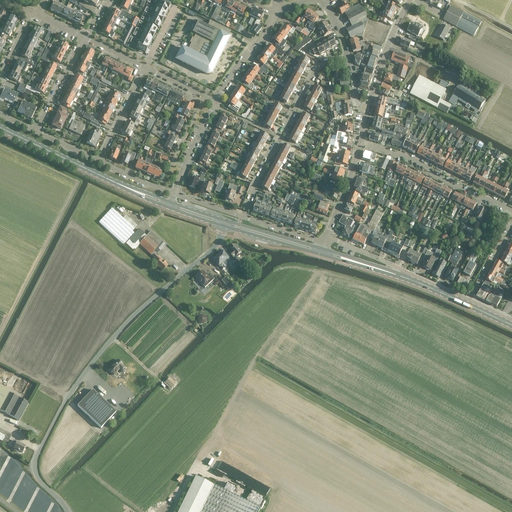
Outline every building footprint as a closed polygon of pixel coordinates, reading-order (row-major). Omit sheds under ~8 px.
[(170,5),(160,0),(158,0),(156,4),(168,9),(170,5)] [(218,16),(221,9),(220,8),(221,5),(220,5),(222,0),(215,0),(214,3),(218,5),(211,19),(215,21),(218,16)] [(229,0),(226,6),(223,5),(221,9),(229,13),(231,11),(234,3),(229,0)] [(386,12),(394,15),(396,10),(393,8),(395,3),(389,1),(388,3),(390,4),(389,6),(388,6),(386,12)] [(56,13),(60,5),(61,4),(58,2),(57,3),(54,2),(50,10),(56,13)] [(123,2),(120,7),(122,8),(121,11),(127,14),(129,12),(132,6),(129,5),(123,2)] [(231,11),(236,14),(240,6),(234,3),(231,11)] [(363,8),(362,4),(353,9),(352,6),(348,8),(346,3),(342,5),(343,7),(339,9),(341,14),(349,11),(350,14),(363,8)] [(165,14),(168,9),(156,4),(154,9),(156,10),(165,14)] [(64,6),(63,7),(63,6),(60,5),(56,13),(62,16),(66,7),(64,6)] [(240,6),(236,14),(242,16),(245,9),(240,6)] [(443,20),(456,27),(474,36),(479,27),(461,17),(479,26),(481,22),(464,12),(451,6),(443,20)] [(66,7),(62,16),(68,19),(72,11),(72,10),(66,7)] [(248,24),(250,25),(251,26),(254,19),(258,11),(257,11),(257,10),(255,9),(255,10),(252,8),(248,16),(251,17),(248,24)] [(368,19),(363,8),(350,14),(347,16),(352,27),(346,30),(351,38),(355,36),(362,37),(368,19)] [(68,19),(74,22),(78,13),(79,12),(76,10),(75,12),(72,11),(68,19)] [(117,19),(118,16),(121,17),(122,15),(126,17),(127,14),(121,11),(119,13),(113,10),(110,15),(117,19)] [(165,14),(156,10),(154,14),(163,19),(165,14)] [(301,19),(300,21),(302,22),(304,22),(306,19),(309,21),(314,14),(308,10),(304,17),(303,16),(301,19)] [(263,14),(258,11),(254,19),(257,20),(254,25),(255,25),(251,30),(256,34),(261,29),(258,26),(260,21),(259,21),(261,17),(262,17),(263,15),(262,14),(263,14)] [(381,18),(379,21),(386,24),(388,19),(391,21),(394,15),(386,12),(383,19),(381,18)] [(81,15),(78,14),(78,13),(74,22),(80,25),(82,20),(83,21),(86,16),(82,14),(81,15)] [(152,13),(150,18),(151,19),(161,24),(161,23),(163,19),(154,14),(152,13)] [(314,14),(309,21),(307,23),(310,25),(309,27),(314,30),(316,26),(314,24),(319,17),(314,14)] [(114,24),(117,19),(110,15),(107,21),(114,24)] [(6,18),(5,21),(7,22),(14,25),(17,19),(10,16),(8,19),(6,18)] [(158,28),(161,24),(151,19),(148,23),(158,28)] [(176,60),(191,67),(204,74),(205,74),(206,74),(206,75),(207,75),(208,75),(209,75),(210,74),(211,74),(211,73),(212,73),(212,72),(220,57),(229,37),(228,37),(231,31),(220,26),(210,21),(207,26),(194,20),(188,32),(195,35),(194,39),(192,38),(189,43),(191,44),(188,51),(182,48),(176,60)] [(112,30),(114,24),(107,21),(105,26),(112,30)] [(4,27),(12,31),(14,25),(7,22),(4,27)] [(319,27),(321,32),(330,28),(327,23),(319,27)] [(145,24),(143,29),(154,34),(157,29),(148,25),(145,24)] [(421,26),(417,24),(416,26),(412,24),(407,31),(418,37),(422,30),(420,28),(421,26)] [(293,32),(295,29),(290,25),(288,28),(284,25),(281,30),(287,35),(291,31),(293,32)] [(436,36),(444,41),(450,29),(442,25),(436,36)] [(0,36),(6,38),(8,36),(9,36),(12,31),(4,27),(2,26),(1,28),(3,29),(1,33),(2,33),(0,36)] [(102,28),(101,31),(102,32),(101,33),(104,35),(105,33),(109,35),(112,30),(105,26),(103,29),(102,28)] [(34,28),(31,33),(39,37),(42,31),(42,32),(44,29),(38,27),(37,29),(34,28)] [(321,32),(324,37),(332,33),(330,28),(321,32)] [(143,29),(141,34),(143,35),(152,39),(153,39),(155,35),(154,35),(154,34),(143,29)] [(281,30),(277,35),(283,40),(287,35),(281,30)] [(36,43),(39,37),(31,33),(29,39),(36,43)] [(152,39),(143,35),(141,39),(150,43),(152,39)] [(273,40),(277,43),(275,45),(283,51),(284,49),(280,45),(283,40),(277,35),(273,40)] [(332,37),(326,40),(331,49),(337,46),(332,37)] [(350,41),(352,47),(367,42),(367,41),(365,39),(362,37),(363,41),(359,42),(358,39),(350,41)] [(33,48),(36,43),(29,39),(26,45),(33,48)] [(150,43),(141,39),(139,43),(148,48),(150,43)] [(400,45),(409,49),(410,45),(413,47),(415,44),(412,43),(412,42),(403,39),(400,45)] [(326,40),(321,43),(326,52),(331,49),(326,40)] [(56,44),(55,47),(57,48),(65,52),(68,47),(67,46),(68,44),(61,41),(60,43),(59,46),(56,44)] [(360,47),(365,45),(367,42),(352,47),(353,52),(361,50),(360,47)] [(382,49),(374,46),(373,49),(370,48),(372,44),(367,42),(365,45),(364,48),(380,53),(382,49)] [(139,43),(138,43),(135,48),(139,50),(138,51),(141,52),(142,51),(145,53),(148,48),(139,43)] [(326,52),(321,43),(311,49),(315,54),(318,52),(320,56),(326,52)] [(31,54),(33,48),(26,45),(23,50),(31,54)] [(283,53),(276,47),(274,49),(269,45),(265,50),(272,55),(274,53),(279,56),(280,54),(282,56),(283,53)] [(62,58),(65,52),(57,48),(55,54),(62,58)] [(378,58),(380,53),(364,48),(363,50),(372,53),(371,56),(378,58)] [(94,55),(93,55),(94,53),(87,49),(84,54),(91,58),(92,59),(94,55)] [(20,59),(25,62),(32,65),(34,62),(28,59),(31,54),(23,50),(20,56),(21,56),(20,59)] [(261,55),(268,60),(270,62),(272,59),(277,63),(279,61),(272,55),(265,50),(261,55)] [(391,60),(407,66),(410,58),(394,51),(391,60)] [(52,59),(53,60),(60,63),(62,58),(55,54),(52,59)] [(91,58),(84,54),(81,60),(89,63),(91,58)] [(257,60),(264,65),(268,60),(261,55),(257,60)] [(362,56),(361,56),(360,56),(357,56),(355,57),(357,64),(360,65),(360,63),(366,66),(367,64),(367,62),(364,61),(361,60),(362,56)] [(365,57),(362,56),(361,60),(364,61),(367,62),(376,65),(377,60),(370,58),(369,61),(364,59),(365,57)] [(48,66),(46,69),(54,72),(57,67),(47,62),(48,60),(42,57),(40,59),(47,62),(46,65),(48,66)] [(296,57),(295,60),(297,61),(300,62),(300,63),(307,66),(310,61),(303,57),(301,60),(296,57)] [(103,71),(105,72),(107,68),(111,61),(105,58),(101,65),(105,67),(103,71)] [(25,62),(20,59),(18,61),(17,61),(14,66),(22,70),(25,64),(24,64),(25,62)] [(91,64),(89,63),(81,60),(79,65),(88,70),(89,67),(91,64)] [(112,71),(116,63),(111,61),(107,68),(112,71)] [(118,74),(122,66),(116,63),(112,71),(118,74)] [(300,63),(297,68),(304,71),(307,66),(300,63)] [(77,74),(79,75),(82,77),(85,71),(87,72),(88,70),(79,65),(76,71),(78,72),(77,74)] [(404,79),(407,72),(408,68),(400,65),(397,77),(386,73),(385,78),(384,78),(383,80),(384,81),(384,82),(391,84),(392,80),(398,82),(399,78),(404,79)] [(19,76),(22,70),(14,66),(11,72),(19,76)] [(122,66),(118,74),(123,76),(127,69),(122,66)] [(250,69),(250,70),(249,71),(256,76),(258,73),(261,75),(263,73),(266,75),(268,72),(261,67),(259,70),(253,66),(252,68),(251,68),(250,69)] [(364,74),(365,74),(371,76),(372,77),(374,70),(367,67),(366,67),(364,74)] [(297,68),(294,73),(301,77),(304,71),(297,68)] [(46,69),(44,74),(51,78),(54,72),(46,69)] [(133,77),(130,76),(132,71),(127,69),(123,76),(128,79),(128,80),(131,82),(133,77)] [(253,81),(256,76),(249,71),(246,76),(253,81)] [(21,77),(19,76),(11,72),(9,78),(18,82),(21,77)] [(298,82),(301,77),(294,73),(292,78),(298,82)] [(51,78),(44,74),(41,79),(48,83),(51,78)] [(370,77),(371,76),(365,74),(364,75),(362,75),(360,82),(359,88),(363,89),(369,90),(370,84),(371,81),(372,81),(372,79),(371,78),(372,77),(370,77)] [(76,76),(73,81),(80,85),(82,82),(85,83),(87,79),(82,77),(79,75),(78,77),(76,76)] [(251,84),(253,81),(246,76),(242,81),(245,83),(243,85),(252,91),(253,88),(253,87),(253,85),(251,84)] [(410,94),(437,108),(441,100),(441,99),(446,90),(419,76),(415,85),(410,94)] [(40,82),(38,85),(46,89),(48,83),(41,79),(39,78),(38,81),(40,82)] [(289,84),(296,87),(298,82),(292,78),(289,84)] [(145,95),(147,96),(154,82),(151,80),(149,79),(148,79),(144,87),(148,88),(145,95)] [(445,88),(448,83),(441,80),(439,85),(445,88)] [(71,83),(69,86),(70,87),(70,86),(78,90),(80,85),(73,81),(72,83),(71,83)] [(147,96),(149,97),(150,93),(151,93),(152,91),(155,92),(159,84),(158,84),(159,83),(156,82),(156,83),(154,82),(147,96)] [(96,91),(98,92),(100,87),(105,89),(106,86),(100,83),(96,91)] [(157,102),(165,87),(159,84),(155,92),(159,94),(158,96),(155,101),(157,102)] [(293,93),(296,87),(289,84),(286,89),(293,93)] [(396,97),(398,92),(383,84),(380,88),(384,90),(382,94),(387,96),(387,95),(388,96),(393,98),(394,95),(396,97)] [(26,86),(25,89),(32,92),(35,94),(35,93),(39,95),(40,93),(44,95),(46,92),(45,91),(46,89),(38,85),(36,90),(26,86)] [(315,86),(312,91),(319,95),(322,90),(318,88),(319,87),(316,85),(316,86),(315,86)] [(70,87),(68,92),(76,96),(78,93),(78,94),(80,91),(78,90),(70,86),(70,87)] [(453,95),(448,103),(454,106),(458,98),(462,101),(479,111),(479,110),(481,111),(482,108),(481,108),(485,101),(479,97),(479,99),(458,86),(453,95)] [(160,102),(162,98),(163,96),(167,98),(170,90),(169,89),(170,89),(168,88),(167,88),(165,87),(157,102),(159,103),(160,102)] [(238,87),(235,92),(242,97),(245,91),(238,87)] [(14,102),(17,95),(4,88),(4,89),(6,90),(4,93),(2,92),(0,97),(0,98),(4,101),(5,99),(13,103),(14,102)] [(290,98),(293,93),(286,89),(284,91),(277,88),(276,90),(278,91),(278,92),(280,93),(283,94),(290,98)] [(108,97),(117,102),(120,96),(113,92),(113,93),(110,91),(108,97)] [(173,103),(178,93),(172,91),(170,95),(167,100),(173,103)] [(317,101),(319,95),(312,91),(309,97),(317,101)] [(68,92),(65,97),(72,101),(73,102),(75,98),(77,100),(78,97),(76,96),(68,92)] [(231,97),(239,102),(242,97),(235,92),(234,94),(233,94),(231,96),(232,97),(231,97)] [(178,93),(173,103),(178,106),(183,96),(178,93)] [(139,97),(137,100),(145,104),(148,105),(149,103),(146,101),(148,98),(140,94),(140,95),(139,95),(138,97),(139,97)] [(283,94),(280,100),(287,103),(290,98),(283,94)] [(17,95),(14,102),(20,105),(21,105),(17,112),(24,116),(29,105),(23,102),(24,99),(17,95)] [(61,102),(62,103),(65,104),(64,106),(69,109),(70,107),(72,101),(65,97),(63,100),(62,99),(61,102)] [(107,103),(115,107),(117,102),(108,97),(107,97),(106,99),(109,101),(107,103)] [(238,106),(240,103),(239,102),(231,97),(228,102),(231,104),(228,107),(237,113),(240,108),(238,106)] [(321,110),(322,107),(318,104),(317,105),(315,104),(317,101),(309,97),(307,102),(314,106),(316,107),(318,108),(321,110)] [(379,97),(376,107),(391,110),(391,108),(388,107),(388,105),(396,107),(395,111),(398,112),(400,103),(379,97)] [(183,98),(182,101),(185,102),(186,102),(183,109),(189,112),(191,107),(193,107),(194,104),(186,100),(187,100),(183,98)] [(135,102),(134,105),(135,105),(142,109),(145,104),(137,100),(136,102),(135,102)] [(446,113),(448,109),(451,104),(448,103),(441,100),(437,108),(446,113)] [(115,107),(107,103),(104,102),(103,105),(105,106),(104,108),(112,113),(115,107)] [(304,107),(304,108),(306,110),(306,109),(311,111),(314,106),(307,102),(304,107)] [(340,111),(351,110),(351,105),(348,105),(348,102),(341,102),(339,103),(340,111)] [(276,104),(274,107),(267,103),(265,105),(270,108),(273,109),(280,113),(282,108),(276,104)] [(29,105),(24,116),(31,119),(34,112),(35,112),(35,111),(36,109),(29,105)] [(133,108),(132,111),(140,115),(142,109),(135,105),(134,106),(133,108)] [(86,108),(83,106),(81,110),(78,108),(76,113),(82,115),(86,108)] [(64,117),(67,110),(61,107),(58,113),(57,113),(50,126),(56,129),(56,128),(60,130),(66,118),(64,117)] [(102,107),(100,110),(102,111),(101,114),(109,118),(110,117),(111,118),(112,116),(111,115),(112,113),(104,108),(102,107)] [(180,114),(179,117),(182,118),(186,120),(188,117),(187,116),(189,112),(183,109),(180,114)] [(245,118),(250,111),(251,110),(249,109),(245,114),(242,115),(241,117),(245,118)] [(270,115),(277,118),(280,113),(273,109),(270,115)] [(351,110),(340,111),(336,112),(331,113),(332,120),(337,119),(337,114),(340,114),(340,116),(345,116),(352,115),(351,110)] [(426,113),(420,110),(416,117),(422,120),(425,115),(426,113)] [(130,113),(129,115),(129,116),(129,117),(133,119),(132,121),(138,124),(139,121),(137,120),(140,115),(132,111),(130,114),(130,113)] [(389,117),(386,117),(387,114),(375,112),(374,116),(388,120),(389,117)] [(109,118),(101,114),(99,113),(96,118),(99,120),(98,122),(105,125),(106,123),(106,124),(109,118)] [(219,122),(225,125),(228,119),(224,117),(225,115),(222,113),(220,117),(221,117),(219,122)] [(303,113),(300,119),(307,123),(310,117),(303,113)] [(267,120),(274,124),(277,118),(270,115),(267,120)] [(68,123),(71,125),(69,130),(80,135),(85,126),(73,121),(75,117),(72,116),(68,123)] [(186,120),(182,118),(181,121),(178,119),(175,125),(181,128),(183,123),(184,124),(186,120)] [(297,124),(304,128),(307,123),(300,119),(297,124)] [(271,129),(274,124),(267,120),(264,125),(271,129)] [(125,125),(124,127),(132,131),(134,126),(137,127),(138,124),(132,121),(131,124),(127,121),(126,122),(125,122),(124,124),(125,125)] [(223,131),(222,131),(225,125),(219,122),(217,127),(215,126),(214,130),(220,133),(220,132),(222,133),(225,135),(226,133),(223,131)] [(371,129),(380,131),(381,131),(382,129),(383,125),(373,123),(372,126),(371,129)] [(294,129),(301,133),(304,128),(297,124),(294,129)] [(168,129),(167,131),(178,137),(180,133),(179,133),(181,128),(175,125),(172,131),(168,129)] [(409,129),(407,129),(395,126),(394,132),(392,137),(392,138),(394,138),(403,141),(409,129)] [(122,130),(120,132),(121,132),(121,133),(129,137),(132,131),(124,127),(122,130)] [(98,141),(97,140),(101,131),(95,129),(93,133),(91,132),(86,143),(95,147),(98,141)] [(301,133),(294,129),(291,135),(299,139),(301,133)] [(211,139),(217,142),(220,135),(219,135),(220,133),(214,130),(212,133),(213,134),(211,139)] [(458,138),(462,133),(457,130),(453,136),(458,138)] [(167,141),(173,144),(175,140),(176,140),(178,137),(167,131),(165,133),(170,135),(167,141)] [(259,138),(266,142),(269,137),(262,133),(259,138)] [(346,136),(338,134),(335,133),(334,137),(332,137),(331,140),(330,146),(333,147),(338,148),(338,145),(343,146),(343,147),(351,149),(353,140),(346,138),(346,136)] [(381,143),(384,135),(380,134),(380,136),(375,134),(373,141),(381,143)] [(407,150),(413,137),(412,137),(412,136),(407,134),(405,139),(406,140),(402,148),(407,150)] [(296,144),(297,141),(302,144),(303,141),(301,140),(299,139),(291,135),(289,140),(289,141),(291,142),(291,141),(296,144)] [(407,150),(411,152),(417,139),(415,138),(413,137),(407,150)] [(257,144),(263,147),(266,142),(259,138),(257,144)] [(402,141),(394,138),(393,141),(392,140),(391,144),(392,144),(392,145),(394,146),(394,145),(397,146),(396,146),(397,147),(398,147),(399,147),(399,146),(400,147),(401,144),(401,143),(402,141)] [(208,143),(206,146),(210,148),(211,146),(214,148),(217,142),(211,139),(209,143),(208,143)] [(326,163),(330,155),(331,152),(333,147),(330,146),(331,140),(328,139),(325,145),(326,145),(324,149),(322,153),(320,152),(318,159),(320,160),(320,161),(326,163)] [(421,142),(418,140),(417,139),(411,152),(415,154),(419,146),(421,142)] [(170,149),(173,144),(167,141),(164,147),(167,149),(166,151),(170,153),(172,150),(170,149)] [(417,155),(418,155),(418,156),(420,157),(421,156),(421,157),(425,149),(423,148),(425,145),(424,145),(426,142),(423,141),(422,144),(417,155)] [(257,144),(254,149),(261,153),(263,147),(257,144)] [(293,156),(294,153),(290,151),(291,148),(287,146),(287,145),(285,144),(284,145),(284,144),(281,150),(288,154),(291,155),(293,156)] [(421,157),(426,159),(432,146),(430,145),(429,148),(427,146),(425,149),(421,157)] [(203,155),(209,158),(212,152),(216,154),(217,152),(214,150),(210,148),(206,146),(204,150),(205,150),(203,155)] [(435,150),(433,149),(434,147),(432,146),(426,159),(430,161),(433,153),(435,150)] [(113,149),(109,158),(110,158),(110,159),(112,160),(112,159),(115,161),(119,152),(120,149),(117,148),(116,151),(113,149)] [(258,158),(261,153),(254,149),(251,154),(258,158)] [(434,163),(440,150),(439,149),(437,152),(436,155),(433,153),(430,161),(434,163)] [(278,155),(285,159),(288,154),(281,150),(278,155)] [(434,163),(438,165),(442,158),(439,156),(441,154),(442,151),(440,150),(434,163)] [(371,158),(375,159),(376,154),(373,153),(364,151),(362,160),(370,162),(371,158)] [(124,154),(121,163),(122,163),(122,164),(124,165),(124,164),(127,166),(129,162),(132,163),(134,158),(135,155),(129,152),(128,156),(124,154)] [(340,158),(349,160),(350,154),(341,152),(338,152),(337,154),(341,155),(340,158)] [(444,159),(442,158),(438,165),(439,166),(438,166),(441,168),(441,167),(442,168),(449,154),(447,153),(444,159)] [(138,161),(135,169),(138,170),(140,171),(141,171),(144,163),(141,161),(143,159),(140,158),(141,156),(137,154),(135,160),(138,161)] [(248,160),(255,163),(258,158),(251,154),(250,157),(244,154),(243,157),(245,158),(248,160)] [(203,155),(201,160),(200,159),(198,163),(201,165),(203,162),(206,164),(209,158),(203,155)] [(275,160),(283,164),(285,159),(278,155),(275,160)] [(448,170),(449,171),(453,163),(450,162),(452,159),(453,156),(451,155),(449,158),(450,158),(444,168),(445,169),(445,170),(448,171),(448,170)] [(389,160),(383,157),(378,168),(384,170),(389,160)] [(347,166),(349,160),(340,158),(339,161),(336,160),(335,163),(339,163),(338,164),(347,166)] [(453,173),(459,160),(458,159),(456,161),(454,160),(453,163),(449,171),(453,173)] [(245,165),(252,169),(255,163),(248,160),(245,165)] [(273,166),(280,170),(283,164),(275,160),(273,166)] [(453,173),(457,175),(462,164),(460,163),(461,161),(459,160),(453,173)] [(387,170),(392,172),(396,164),(391,161),(387,170)] [(144,163),(141,171),(143,172),(143,173),(146,174),(146,173),(147,174),(151,164),(145,162),(144,163)] [(457,175),(461,177),(468,164),(466,163),(465,166),(462,164),(457,175)] [(151,164),(147,174),(148,174),(148,175),(150,175),(153,176),(157,168),(157,167),(151,164)] [(374,170),(375,167),(366,164),(365,167),(361,165),(359,172),(368,175),(369,171),(374,172),(375,173),(376,170),(374,170)] [(461,177),(465,179),(470,169),(468,168),(470,165),(468,164),(461,177)] [(252,169),(245,165),(243,170),(249,174),(252,169)] [(157,168),(153,176),(153,177),(156,178),(156,177),(159,179),(162,170),(163,167),(161,166),(160,169),(157,168)] [(280,170),(273,166),(270,171),(277,175),(280,170)] [(330,172),(343,177),(345,172),(336,168),(331,166),(330,170),(330,171),(330,172)] [(246,179),(249,174),(243,170),(239,168),(237,167),(236,170),(241,173),(239,176),(246,179)] [(401,183),(403,180),(408,170),(403,167),(399,174),(402,176),(400,179),(401,179),(401,180),(402,180),(401,183)] [(468,182),(469,181),(470,182),(474,174),(471,173),(472,170),(470,169),(465,179),(466,180),(468,182)] [(406,182),(411,171),(408,170),(403,180),(406,182)] [(267,176),(274,180),(275,178),(278,179),(280,180),(281,177),(279,176),(277,175),(270,171),(267,176)] [(411,171),(406,182),(409,183),(408,185),(409,186),(416,173),(411,171)] [(340,183),(343,177),(330,172),(329,174),(330,175),(329,179),(340,183)] [(189,187),(196,189),(198,181),(202,182),(205,174),(202,173),(200,179),(197,178),(197,177),(193,175),(192,178),(191,178),(189,182),(191,183),(189,187)] [(220,180),(222,175),(222,174),(217,173),(216,178),(215,178),(214,181),(211,180),(210,184),(206,183),(203,192),(209,194),(212,185),(213,186),(214,184),(217,185),(219,180),(220,180)] [(416,173),(409,186),(411,187),(412,185),(415,186),(416,183),(420,176),(416,173)] [(356,179),(354,184),(361,187),(363,182),(366,183),(367,179),(367,177),(362,175),(361,177),(360,176),(358,180),(356,179)] [(421,176),(420,176),(416,183),(421,186),(425,178),(423,177),(424,177),(421,175),(421,176)] [(271,186),(274,180),(267,176),(264,182),(271,186)] [(482,178),(477,176),(473,183),(478,186),(482,178)] [(421,189),(424,190),(426,191),(427,189),(431,181),(430,181),(430,180),(428,178),(427,179),(426,179),(422,186),(421,189)] [(486,181),(482,178),(478,186),(483,189),(487,181),(488,181),(489,180),(487,179),(486,181)] [(219,180),(215,191),(220,193),(224,182),(219,180)] [(426,195),(428,196),(435,183),(431,181),(427,189),(429,190),(426,195)] [(483,189),(489,191),(493,184),(488,181),(487,181),(483,189)] [(264,189),(268,191),(271,186),(264,182),(261,187),(262,187),(261,188),(264,189)] [(435,183),(428,196),(430,197),(431,195),(434,196),(439,185),(435,183)] [(339,191),(337,190),(338,188),(328,184),(327,186),(327,187),(325,191),(330,193),(329,196),(336,199),(339,191)] [(365,188),(361,187),(354,184),(353,188),(355,189),(354,191),(362,194),(363,192),(364,192),(365,188)] [(498,187),(493,184),(489,191),(494,194),(498,187)] [(237,187),(230,185),(225,199),(233,202),(234,200),(235,200),(236,196),(235,195),(236,193),(235,193),(241,195),(243,188),(239,187),(238,191),(236,190),(237,187)] [(437,201),(438,199),(443,187),(439,185),(434,196),(436,197),(435,200),(437,201)] [(444,197),(448,190),(443,187),(438,199),(440,200),(441,198),(442,199),(444,197)] [(503,189),(498,187),(494,194),(499,197),(503,189)] [(448,190),(444,197),(448,199),(452,192),(451,191),(448,189),(448,190)] [(508,192),(503,189),(499,197),(504,199),(508,192)] [(296,198),(299,200),(301,194),(293,190),(290,196),(296,198)] [(349,197),(362,202),(363,200),(358,198),(359,195),(351,192),(349,197)] [(322,202),(324,197),(315,193),(313,198),(322,202)] [(451,200),(457,203),(460,196),(455,193),(451,200)] [(462,205),(465,199),(460,196),(457,203),(462,205)] [(361,205),(362,202),(349,197),(347,202),(347,204),(353,207),(354,205),(355,205),(356,203),(361,205)] [(467,208),(471,201),(465,199),(462,205),(467,208)] [(253,212),(258,214),(262,202),(257,200),(256,203),(253,212)] [(476,204),(471,201),(467,208),(473,211),(476,204)] [(258,214),(263,215),(267,204),(268,204),(262,202),(258,214)] [(320,202),(319,205),(317,204),(316,207),(318,207),(316,211),(326,216),(328,212),(327,212),(329,206),(320,202)] [(268,203),(268,204),(267,204),(263,215),(269,217),(272,208),(272,206),(272,205),(268,203)] [(353,208),(353,207),(347,204),(346,205),(346,204),(343,211),(345,212),(350,215),(353,208)] [(99,222),(123,245),(134,233),(132,231),(134,229),(112,208),(99,222)] [(271,218),(276,219),(279,209),(280,209),(279,209),(279,208),(277,208),(277,210),(274,209),(271,218)] [(411,218),(412,218),(415,211),(416,210),(412,208),(408,216),(412,218),(411,218)] [(476,209),(472,217),(475,219),(475,218),(481,221),(482,220),(484,222),(486,218),(484,216),(486,211),(480,208),(479,210),(476,209)] [(276,219),(281,221),(284,212),(281,211),(282,209),(280,209),(279,209),(276,219)] [(374,231),(377,226),(383,214),(376,210),(373,217),(371,216),(369,222),(368,224),(368,223),(367,226),(358,243),(364,245),(369,236),(371,231),(373,232),(374,231)] [(284,212),(281,221),(287,223),(290,214),(289,214),(290,212),(287,211),(286,213),(284,212)] [(295,216),(290,214),(287,223),(292,225),(295,216)] [(341,234),(348,238),(352,231),(354,232),(357,227),(355,227),(353,229),(350,227),(354,221),(353,221),(353,220),(349,217),(348,218),(343,215),(341,219),(339,223),(345,227),(341,234)] [(428,226),(431,221),(423,217),(421,222),(428,226)] [(294,227),(300,229),(303,220),(297,218),(294,227)] [(303,219),(303,220),(300,229),(305,230),(308,221),(305,220),(306,219),(303,218),(303,219)] [(305,230),(310,232),(314,222),(311,221),(310,222),(308,221),(305,230)] [(319,225),(316,224),(316,223),(314,222),(310,232),(316,234),(319,225)] [(353,240),(358,243),(367,226),(362,224),(361,225),(353,240)] [(383,234),(378,232),(380,228),(377,226),(374,231),(377,233),(376,236),(371,244),(377,247),(382,236),(383,234)] [(477,232),(468,228),(465,233),(474,237),(477,232)] [(133,251),(139,244),(146,236),(144,234),(139,229),(126,244),(133,251)] [(154,258),(156,255),(157,254),(154,251),(162,242),(151,231),(146,236),(139,244),(150,255),(154,258)] [(385,236),(385,237),(382,236),(377,247),(382,249),(388,238),(390,239),(392,236),(394,232),(391,231),(388,237),(385,236)] [(388,245),(390,246),(388,252),(396,255),(395,257),(397,258),(398,256),(399,257),(403,248),(398,246),(398,245),(395,244),(392,243),(395,238),(392,236),(390,239),(388,245)] [(233,258),(235,259),(240,256),(239,254),(241,252),(235,245),(230,249),(232,252),(230,254),(233,258)] [(405,260),(411,262),(415,253),(412,252),(413,250),(410,249),(405,260)] [(427,251),(426,255),(424,259),(427,260),(424,267),(426,268),(427,270),(428,270),(429,270),(430,270),(435,261),(437,262),(441,252),(437,249),(434,254),(430,252),(427,251)] [(450,262),(453,264),(449,270),(446,277),(445,279),(448,280),(449,279),(452,281),(458,271),(454,269),(463,253),(456,250),(450,262)] [(218,256),(224,263),(225,264),(226,264),(228,263),(229,262),(229,261),(229,260),(229,259),(228,259),(229,258),(223,251),(218,256)] [(415,253),(411,262),(417,265),(422,254),(419,253),(419,255),(415,253)] [(472,253),(469,260),(474,262),(476,258),(477,259),(478,256),(472,253)] [(156,255),(154,258),(158,262),(156,265),(163,271),(167,267),(166,266),(168,265),(156,255)] [(225,268),(223,266),(222,265),(224,263),(218,256),(214,259),(220,268),(222,270),(225,268)] [(507,265),(510,260),(504,256),(501,262),(507,265)] [(440,261),(433,275),(435,276),(435,277),(438,278),(439,278),(444,268),(446,264),(443,262),(441,261),(440,261)] [(493,266),(505,272),(508,274),(509,272),(506,271),(506,270),(502,268),(503,265),(496,261),(493,266)] [(470,262),(463,273),(470,277),(476,265),(470,262)] [(248,278),(250,280),(253,277),(250,275),(251,274),(252,272),(249,269),(246,273),(242,269),(240,271),(245,275),(244,275),(247,279),(248,278)] [(489,275),(502,282),(503,280),(497,277),(498,274),(491,270),(489,275)] [(197,277),(196,277),(201,283),(201,284),(202,286),(203,286),(205,287),(214,279),(209,273),(206,276),(203,271),(200,274),(198,274),(197,275),(197,277)] [(501,284),(502,285),(501,286),(508,290),(509,286),(502,282),(489,275),(486,280),(493,284),(494,281),(501,284)] [(465,278),(464,279),(461,277),(457,285),(465,289),(469,282),(467,280),(467,279),(465,278)] [(487,289),(488,287),(484,285),(477,298),(482,300),(482,301),(483,301),(484,301),(485,301),(491,291),(487,289)] [(486,302),(491,304),(500,289),(499,288),(496,292),(495,292),(494,295),(493,296),(490,295),(489,296),(486,302)] [(500,289),(491,304),(497,307),(501,300),(503,296),(502,296),(504,291),(500,289)] [(199,316),(197,318),(197,321),(199,323),(201,324),(203,324),(206,323),(207,321),(207,318),(206,316),(203,315),(201,315),(199,316)] [(123,366),(118,360),(108,370),(114,376),(119,370),(123,373),(126,369),(123,366)] [(165,382),(172,389),(176,384),(169,378),(165,382)] [(0,410),(19,421),(28,404),(9,393),(0,388),(0,410)] [(92,390),(77,406),(101,428),(116,412),(92,390)] [(0,428),(0,440),(3,442),(3,440),(8,442),(12,435),(0,428)] [(26,447),(17,442),(12,440),(11,443),(15,445),(13,450),(18,452),(18,451),(22,453),(26,447)] [(258,511),(260,508),(228,493),(195,477),(177,511),(258,511)]
